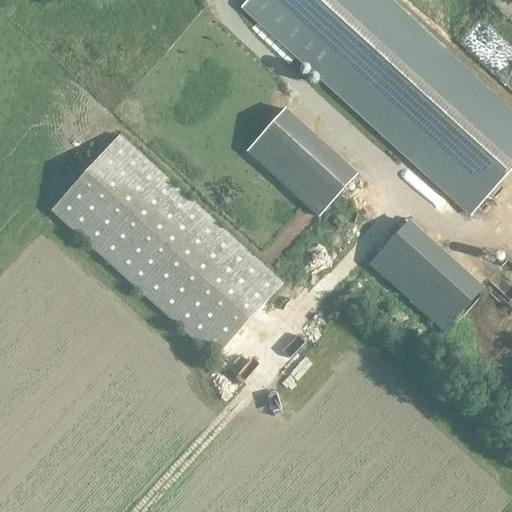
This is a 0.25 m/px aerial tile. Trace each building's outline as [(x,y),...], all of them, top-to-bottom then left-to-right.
[(472,215),(511,170),(511,116),(384,0),(249,0),(243,7),(472,215)] [(494,70),(509,56),(480,26),(465,39),(494,70)] [(357,176),(284,109),(245,152),(317,219),(357,176)] [(282,285),(119,137),(51,212),(214,360),(282,285)] [(481,289),(410,223),(370,266),(442,332),(481,289)] [(366,273),(359,281),(396,313),(402,306),(366,273)]
